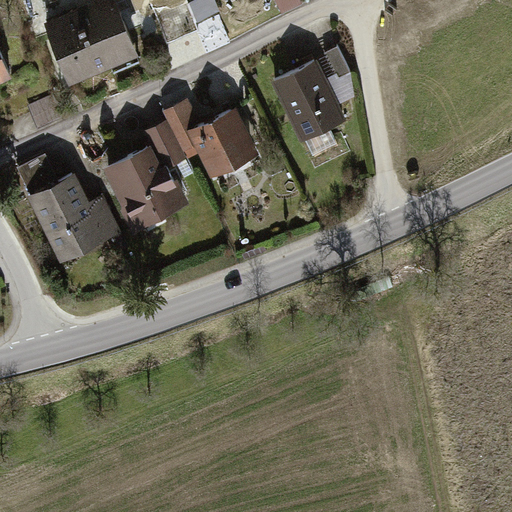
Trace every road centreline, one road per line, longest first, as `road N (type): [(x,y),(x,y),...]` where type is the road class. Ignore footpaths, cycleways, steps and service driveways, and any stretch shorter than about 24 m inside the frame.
road 1 (residential): [(0,156),(317,11),(354,4),(402,224)]
road 2 (secondary): [(50,350),(218,297),(402,224)]
road 3 (residential): [(0,237),(50,350)]
road 4 (secondary): [(402,224),(511,170)]
